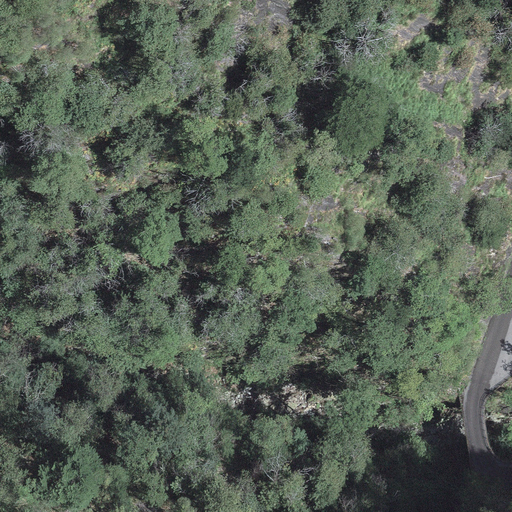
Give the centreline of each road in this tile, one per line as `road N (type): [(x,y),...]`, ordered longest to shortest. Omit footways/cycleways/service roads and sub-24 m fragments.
road 1 (track): [(511,482),(486,470),(476,397),(511,279)]
road 2 (tertiary): [(81,511),(0,391)]
